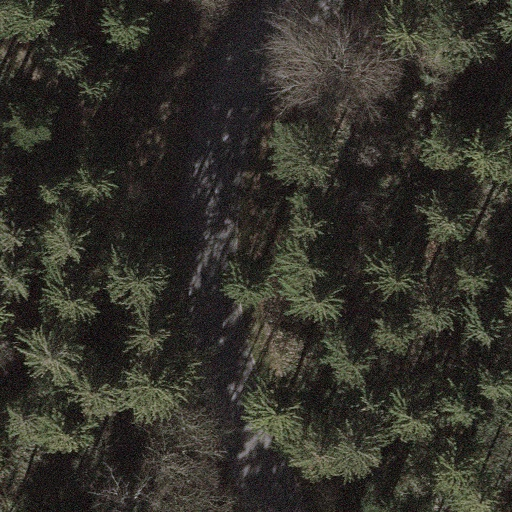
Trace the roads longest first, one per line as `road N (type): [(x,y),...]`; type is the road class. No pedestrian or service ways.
road 1 (unclassified): [(286,0),(253,45),(223,114),(206,243),(213,319),(278,511)]
road 2 (track): [(0,16),(215,149)]
